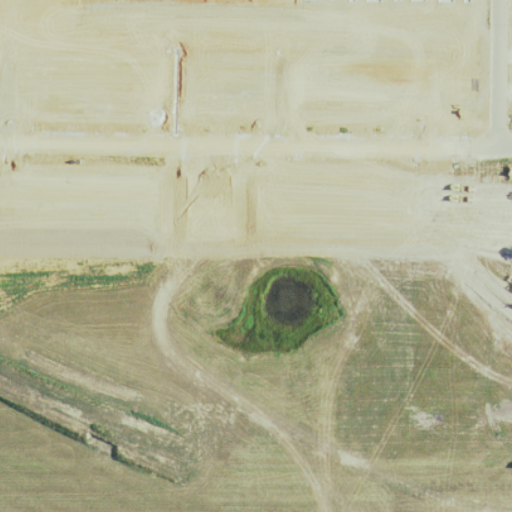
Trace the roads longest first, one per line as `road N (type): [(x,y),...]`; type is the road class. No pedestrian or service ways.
road 1 (track): [(493,144),(37,141)]
road 2 (residential): [(493,0),(493,144)]
